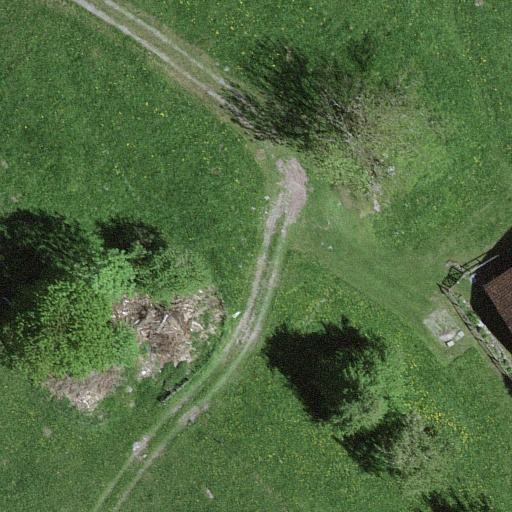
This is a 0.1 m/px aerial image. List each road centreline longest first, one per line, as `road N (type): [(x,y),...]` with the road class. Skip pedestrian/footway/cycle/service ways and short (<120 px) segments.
road 1 (track): [(84,0),(254,118),(286,172),(262,284),(230,356),(149,448)]
road 2 (track): [(286,195),(396,295),(416,300)]
